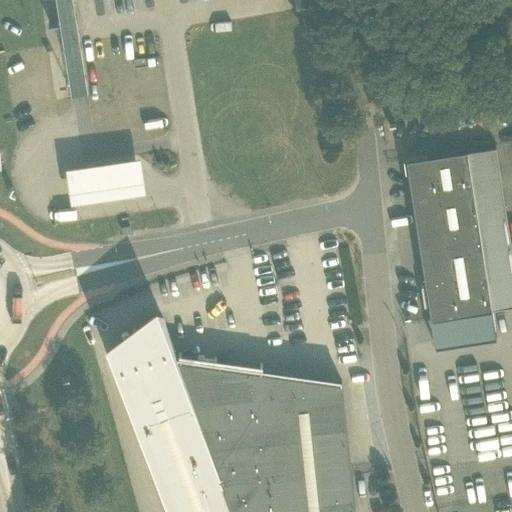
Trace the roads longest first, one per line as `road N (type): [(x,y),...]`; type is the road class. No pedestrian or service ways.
road 1 (unclassified): [(370,206),(19,285)]
road 2 (unclassified): [(415,511),(381,335),(370,206)]
